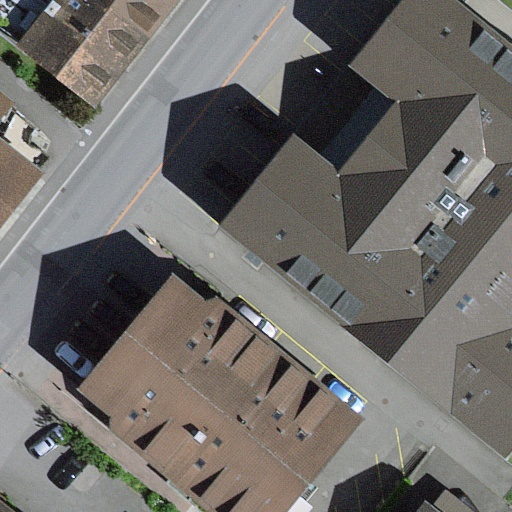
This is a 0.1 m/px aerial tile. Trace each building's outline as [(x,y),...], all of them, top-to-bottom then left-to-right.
[(0,0),(0,26),(98,103),(178,0),(0,0)] [(511,37),(465,0),(406,0),(353,66),(399,103),(373,135),(345,169),(298,131),(220,227),(511,463),(511,37)] [(0,114),(11,100),(0,90),(0,227),(46,167),(0,131),(0,114)] [(180,267),(87,380),(117,406),(112,423),(232,511),(286,511),(373,415),(227,290),(212,291),(180,267)] [(32,511),(3,490),(0,494),(0,511),(32,511)] [(456,511),(430,492),(414,511),(456,511)]
